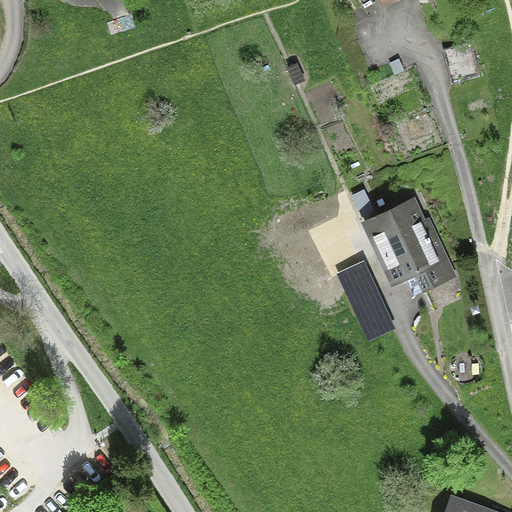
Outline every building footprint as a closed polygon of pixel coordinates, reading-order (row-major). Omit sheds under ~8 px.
[(368,0),(376,18),(417,1),(415,0),(368,0)] [(465,52),(437,58),(444,89),(472,82),(465,52)] [(415,203),(364,229),(393,287),(414,276),(423,294),(453,279),(415,203)] [(393,327),(363,263),(339,274),(369,338),(393,327)] [(502,511),(452,496),(446,511),(502,511)]
